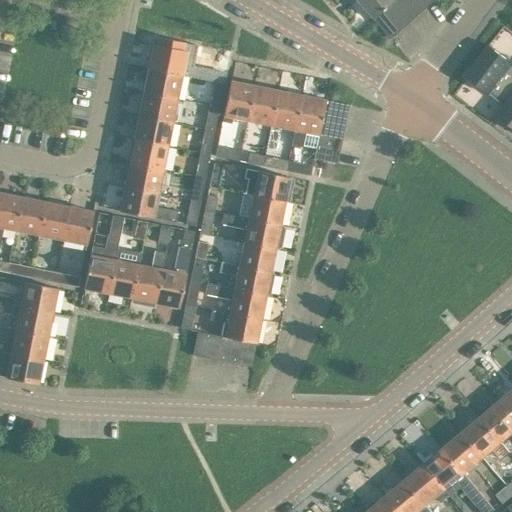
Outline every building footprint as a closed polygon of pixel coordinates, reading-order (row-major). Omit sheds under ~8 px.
[(355,0),(369,15),(379,7),(387,0),(355,0)] [(388,0),(387,0),(379,7),(396,27),(405,19),(388,0)] [(404,0),(388,0),(405,19),(414,11),(404,0)] [(419,0),(404,0),(414,11),(423,3),(419,0)] [(379,7),(369,15),(386,35),(396,27),(379,7)] [(151,40),(146,64),(180,71),(184,47),(185,46),(151,40)] [(511,62),(485,41),(461,71),(501,102),(511,88),(511,62)] [(217,53),(212,77),(222,79),(227,55),(217,53)] [(146,64),(141,88),(175,94),(180,71),(146,64)] [(212,77),(207,101),(218,103),(222,79),(212,77)] [(230,77),(223,113),(247,117),(254,81),(230,77)] [(254,81),(247,117),(270,122),(277,86),(254,81)] [(277,86),(270,122),(292,126),(294,126),(301,91),(277,86)] [(141,88),(137,111),(170,118),(175,94),(141,88)] [(511,88),(501,102),(493,111),(511,125),(511,88)] [(292,126),(290,137),(300,139),(302,128),(317,131),(320,119),(322,108),(324,95),(301,91),(294,126),(292,126)] [(324,95),(322,108),(345,112),(348,100),(324,95)] [(207,101),(203,124),(213,126),(218,103),(207,101)] [(322,108),(320,119),(343,124),(345,112),(322,108)] [(137,111),(132,135),(166,141),(170,118),(137,111)] [(320,119),(317,131),(341,135),(343,124),(320,119)] [(203,124),(198,148),(208,150),(213,126),(203,124)] [(317,131),(315,142),(339,147),(341,135),(317,131)] [(132,135),(127,158),(161,165),(166,141),(132,135)] [(215,142),(214,151),(236,155),(238,146),(215,142)] [(315,142),(313,155),(319,156),(336,159),(339,147),(315,142)] [(198,148),(193,171),(203,173),(208,150),(198,148)] [(248,148),(246,158),(263,162),(264,152),(248,148)] [(264,152),(263,162),(286,166),(288,156),(264,152)] [(288,156),(286,166),(309,171),(311,161),(288,156)] [(212,157),(209,173),(219,175),(222,159),(212,157)] [(127,158),(123,182),(156,188),(161,165),(127,158)] [(244,164),(242,173),(246,174),(243,189),(251,191),(283,197),(283,195),(285,196),(288,194),(290,185),(288,182),(286,182),(288,173),(256,166),(244,164)] [(193,171),(188,195),(198,197),(203,173),(193,171)] [(118,206),(151,212),(173,217),(175,206),(154,201),(156,188),(123,182),(118,206)] [(206,189),(202,206),(212,208),(216,191),(206,189)] [(241,189),(237,212),(247,214),(279,220),(283,197),(251,191),(243,189),(241,189)] [(0,230),(1,225),(14,228),(21,194),(0,190),(0,230)] [(21,194),(14,228),(37,233),(44,199),(21,194)] [(188,195),(184,219),(194,221),(198,197),(188,195)] [(44,199),(37,233),(61,238),(67,204),(44,199)] [(67,204),(61,238),(85,242),(91,209),(67,204)] [(202,206),(198,229),(208,231),(212,208),(202,206)] [(221,209),(219,219),(245,224),(242,238),(274,244),(274,243),(276,244),(279,242),(282,231),(280,229),(277,228),(279,220),(247,214),(237,212),(221,209)] [(89,253),(82,286),(106,291),(114,254),(116,242),(118,230),(122,212),(112,211),(111,210),(107,230),(106,229),(103,243),(90,241),(89,249),(88,253),(89,253)] [(136,215),(132,233),(142,235),(146,217),(136,215)] [(159,220),(155,238),(166,240),(169,222),(159,220)] [(159,268),(153,300),(177,305),(184,268),(193,227),(182,225),(179,241),(177,241),(172,266),(161,263),(160,263),(159,268)] [(196,237),(193,253),(203,255),(207,238),(196,237)] [(238,261),(269,267),(274,244),(242,238),(238,261)] [(114,254),(106,291),(130,295),(137,259),(139,247),(116,242),(114,254)] [(137,259),(130,295),(130,296),(130,298),(131,300),(142,303),(145,301),(145,299),(153,300),(159,268),(160,263),(161,263),(162,255),(164,247),(153,245),(151,253),(150,261),(137,259)] [(219,257),(218,267),(236,271),(233,284),(233,285),(265,291),(265,290),(267,290),(269,289),(271,278),(270,276),(268,276),(269,267),(238,261),(219,257)] [(8,258),(6,268),(29,273),(31,263),(8,258)] [(192,260),(188,277),(198,278),(201,262),(192,260)] [(31,263),(29,273),(52,278),(55,267),(31,263)] [(55,267),(52,278),(76,282),(78,272),(55,267)] [(188,277),(184,300),(194,302),(198,278),(188,277)] [(12,300),(12,301),(52,309),(57,284),(24,278),(21,292),(13,291),(12,300)] [(205,279),(203,289),(223,293),(231,295),(229,308),(260,314),(265,291),(233,285),(233,284),(225,283),(205,279)] [(3,298),(1,308),(10,310),(10,309),(18,310),(15,325),(47,332),(52,309),(12,301),(12,300),(3,298)] [(182,306),(179,323),(189,325),(194,302),(184,300),(182,306)] [(210,304),(208,315),(223,318),(220,331),(232,333),(243,335),(256,338),(260,314),(229,308),(210,304)] [(0,346),(43,355),(47,332),(15,325),(12,339),(4,338),(0,336),(0,346)] [(196,326),(191,350),(204,353),(208,329),(196,326)] [(208,329),(204,353),(215,355),(220,331),(208,329)] [(220,331),(215,355),(227,357),(232,333),(220,331)] [(232,333),(227,357),(239,359),(243,335),(232,333)] [(243,335),(239,359),(250,362),(251,362),(256,339),(256,338),(243,335)] [(0,346),(0,356),(1,356),(9,358),(6,373),(38,379),(43,355),(0,346)] [(511,382),(496,396),(511,415),(511,382)] [(489,402),(477,412),(498,437),(499,436),(509,428),(511,432),(511,415),(496,396),(489,402)] [(477,412),(458,428),(479,453),(488,445),(496,455),(506,446),(498,437),(477,412)] [(458,428),(439,443),(461,469),(479,453),(458,428)] [(439,443),(420,459),(442,485),(441,485),(446,490),(447,491),(456,483),(459,484),(482,511),(491,505),(461,469),(439,443)] [(420,459),(402,475),(423,500),(433,492),(438,497),(446,490),(441,485),(442,485),(420,459)] [(402,475),(383,491),(400,511),(432,511),(423,500),(402,475)] [(503,481),(492,490),(499,499),(510,490),(503,481)] [(400,511),(383,491),(364,507),(368,511),(400,511)]
